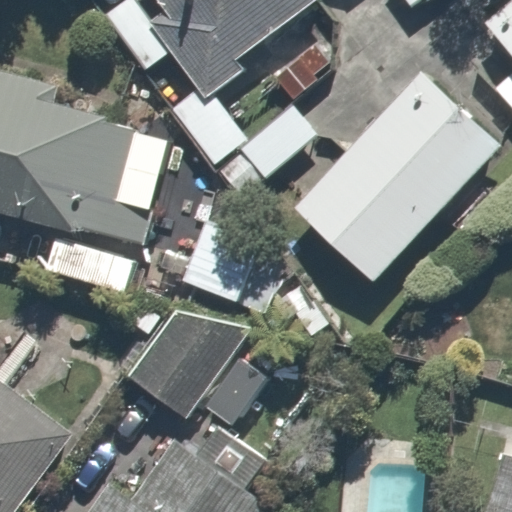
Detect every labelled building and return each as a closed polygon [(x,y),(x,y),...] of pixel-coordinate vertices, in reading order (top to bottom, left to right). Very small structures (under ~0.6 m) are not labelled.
[(91,0),(148,71),(165,58),(190,91),(208,76),(304,0),(91,0)] [(511,0),(509,0),(482,24),(511,57),(511,75),(492,94),(511,116),(511,0)] [(58,77),(0,61),(0,214),(146,252),(156,213),(124,204),(142,134),(50,110),(58,77)] [(510,140),(424,63),(347,150),(305,197),(291,213),(376,290),(510,140)] [(242,202),(272,168),(305,197),(347,150),(291,100),(256,139),(208,76),(190,91),(168,108),(242,202)] [(286,268),(208,224),(117,384),(196,428),(286,268)] [(0,511),(11,511),(66,438),(0,389),(0,511)] [(268,511),(275,503),(167,425),(103,511),(268,511)] [(511,511),(511,464),(492,460),(479,511),(511,511)]
